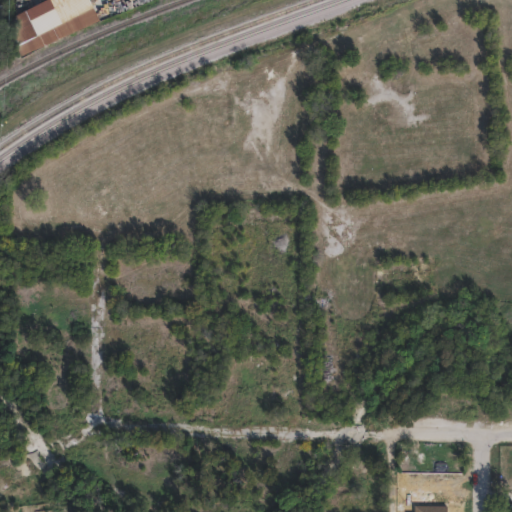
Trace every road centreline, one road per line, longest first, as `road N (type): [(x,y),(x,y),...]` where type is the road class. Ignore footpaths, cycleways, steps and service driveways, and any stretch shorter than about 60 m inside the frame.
road 1 (residential): [(96,426),(511,432)]
road 2 (residential): [(96,426),(106,208)]
road 3 (residential): [(441,0),(290,58)]
